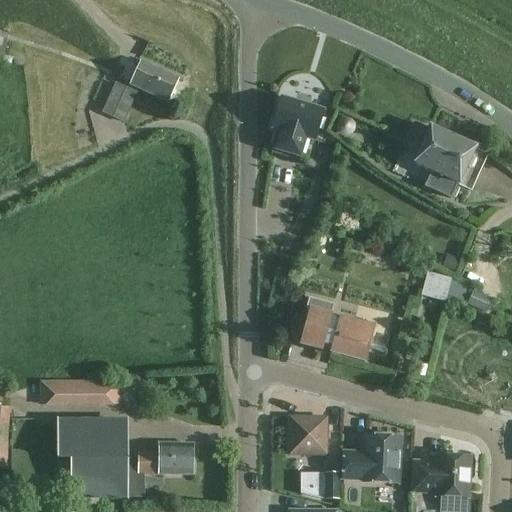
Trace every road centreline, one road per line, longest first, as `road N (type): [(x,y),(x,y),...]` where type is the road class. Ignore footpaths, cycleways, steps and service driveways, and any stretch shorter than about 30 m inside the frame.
road 1 (residential): [(246,407),(222,331),(213,156),(203,135),(161,126),(0,200)]
road 2 (tertiary): [(246,365),(245,67),(265,0)]
road 3 (residential): [(500,511),(503,461),(476,434),(246,365)]
road 4 (tertiary): [(511,136),(442,77),(343,25),(265,0)]
